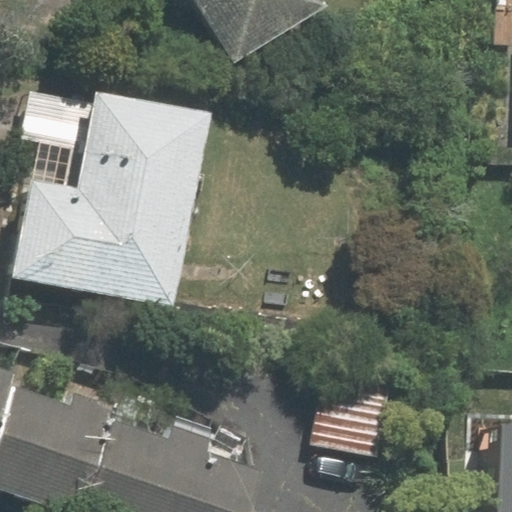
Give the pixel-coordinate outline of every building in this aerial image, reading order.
[(299,10),(292,0),(170,0),(211,66),(299,10)] [(11,184),(0,240),(0,284),(151,312),(186,120),(23,91),(14,139),(60,148),(52,192),(11,184)] [(504,314),(511,243),(478,240),(474,287),(469,285),(458,332),(488,339),(494,312),(504,314)] [(370,383),(306,371),(292,440),(358,453),(370,383)] [(0,500),(34,511),(230,511),(243,475),(183,455),(187,443),(148,429),(144,441),(82,420),(87,407),(50,395),(45,408),(0,392),(0,500)]
